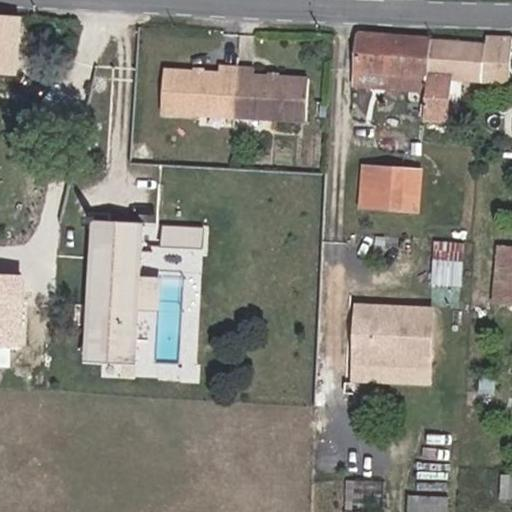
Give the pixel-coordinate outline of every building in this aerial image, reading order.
[(0,72),(17,73),(21,16),(0,15),(0,72)] [(429,78),(432,40),(361,34),(358,71),(429,78)] [(510,81),(511,55),(511,38),(487,38),(487,44),(432,40),(429,78),(428,90),(425,119),(448,121),(451,78),(510,81)] [(235,118),(238,67),(221,66),(220,72),(166,69),(163,113),(235,118)] [(307,122),(309,78),(254,75),(255,69),(238,67),(235,118),(307,122)] [(428,90),(429,78),(358,71),(357,84),(428,90)] [(402,210),(405,170),(364,167),(362,207),(402,210)] [(417,211),(420,170),(405,170),(402,210),(417,211)] [(142,274),(145,225),(96,223),(88,358),(137,361),(140,312),(142,274)] [(164,247),(188,248),(189,228),(165,227),(164,247)] [(189,228),(188,248),(204,249),(205,229),(189,228)] [(438,239),(435,282),(467,284),(470,241),(438,239)] [(511,303),(511,248),(500,247),(496,302),(511,303)] [(142,274),(140,312),(158,313),(160,275),(142,274)] [(0,343),(21,344),(22,277),(0,276),(0,343)] [(431,365),(434,311),(359,306),(355,360),(431,365)] [(349,478),(348,511),(368,511),(369,506),(381,506),(381,478),(349,478)] [(412,511),(452,511),(452,494),(413,493),(412,511)]
